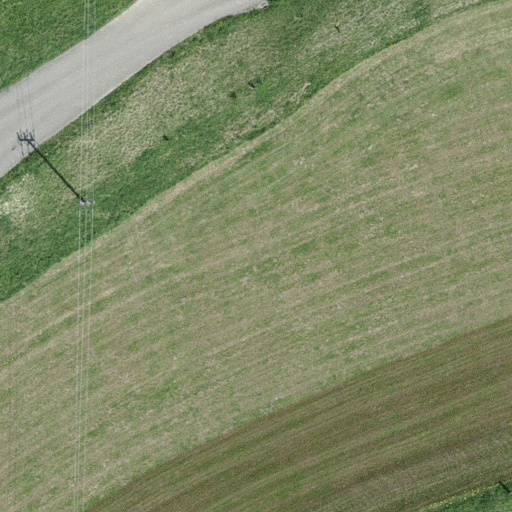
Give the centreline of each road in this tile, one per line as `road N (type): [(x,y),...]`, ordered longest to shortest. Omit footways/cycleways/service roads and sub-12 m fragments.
road 1 (track): [(0,158),(100,65)]
road 2 (residential): [(115,53),(0,118)]
